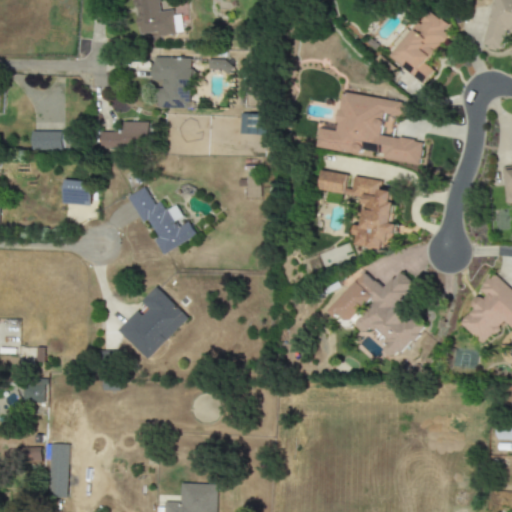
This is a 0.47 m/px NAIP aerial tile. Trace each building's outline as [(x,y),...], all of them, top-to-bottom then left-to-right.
[(184,32),(182,15),(174,16),(174,10),(161,12),(159,0),(134,0),(139,38),(184,32)] [(511,0),(493,0),(481,47),(501,52),(506,33),(511,34),(511,0)] [(389,57),(422,84),(433,70),(425,63),(448,35),(443,31),(448,25),(428,9),(389,57)] [(192,109),(191,58),(152,59),(153,82),(163,82),(163,91),(158,92),(158,109),(192,109)] [(316,148),(361,155),(362,150),(383,154),(382,159),(418,165),(422,142),(381,135),(385,114),(405,118),(408,104),(342,93),(337,127),(320,124),(316,148)] [(240,134),(259,135),(259,114),(240,114),(240,134)] [(149,123),(123,122),(123,132),(100,132),(100,147),(148,147),(149,123)] [(70,132),(32,132),(32,151),(70,150),(70,132)] [(511,166),(503,168),(506,205),(511,204),(511,166)] [(318,190),(364,197),(362,209),(367,210),(364,227),(355,225),(354,236),(358,237),(356,245),(386,250),(389,234),(397,235),(399,224),(393,223),(396,202),(393,202),(394,192),(380,190),(382,182),(347,177),(347,175),(321,171),(318,190)] [(260,198),(260,176),(247,176),(247,198),(260,198)] [(92,182),(65,180),(64,204),(91,206),(92,182)] [(162,255),(197,236),(189,222),(179,227),(176,221),(183,217),(176,205),(166,211),(161,202),(155,205),(145,187),(128,197),(143,223),(149,220),(158,238),(154,240),(162,255)] [(382,288),(378,281),(362,272),(351,291),(335,303),(330,312),(336,320),(340,316),(367,332),(372,328),(379,332),(387,342),(382,351),(393,357),(406,347),(407,346),(418,337),(424,327),(420,322),(411,317),(400,302),(404,298),(413,284),(408,277),(401,273),(382,288)] [(511,290),(495,274),(479,289),(485,295),(460,322),(483,345),(505,322),(511,328),(511,290)] [(188,317),(157,287),(142,302),(146,305),(120,332),(148,360),(188,317)] [(23,402),(46,402),(45,378),(23,378),(23,402)] [(498,441),(511,440),(511,428),(498,428),(498,441)] [(69,445),(51,444),(50,499),(68,500),(69,445)] [(42,448),(15,448),(16,462),(42,462),(42,448)] [(216,511),(218,485),(181,484),(180,502),(165,502),(164,511),(216,511)]
